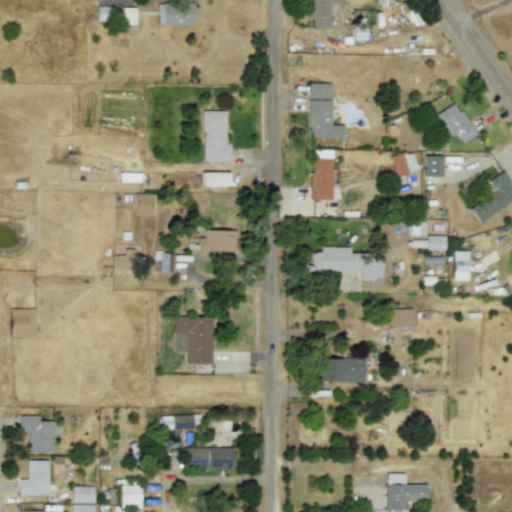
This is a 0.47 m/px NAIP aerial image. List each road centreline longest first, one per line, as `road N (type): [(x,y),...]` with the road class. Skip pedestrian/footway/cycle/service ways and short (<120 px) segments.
road 1 (residential): [(278,511),(278,0)]
road 2 (tertiary): [(511,104),(440,0)]
